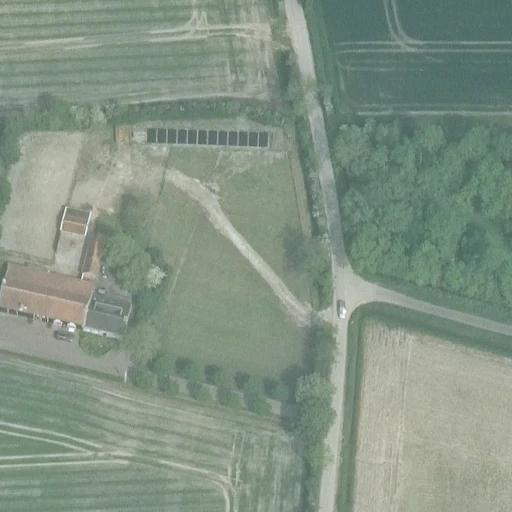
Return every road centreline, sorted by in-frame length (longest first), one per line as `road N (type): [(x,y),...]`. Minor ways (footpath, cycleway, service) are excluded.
road 1 (unclassified): [(345,287),(293,0)]
road 2 (unclassified): [(327,511),(345,287)]
road 3 (unclassified): [(345,287),(511,331)]
